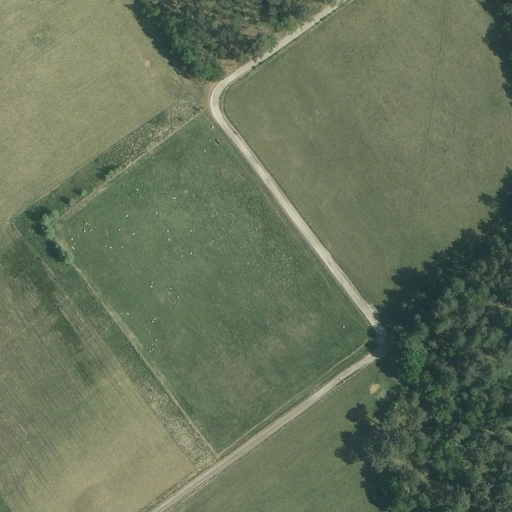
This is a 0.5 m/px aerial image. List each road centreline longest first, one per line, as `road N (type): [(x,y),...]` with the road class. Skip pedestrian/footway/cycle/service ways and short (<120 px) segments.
road 1 (track): [(344,0),(207,102),(385,344),(160,511)]
road 2 (track): [(507,511),(385,344)]
